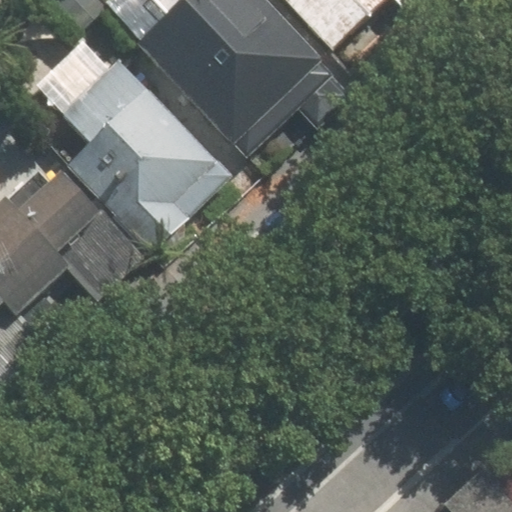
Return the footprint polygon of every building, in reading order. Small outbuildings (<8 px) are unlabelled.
[(314,131),(350,99),(258,0),(186,0),(136,46),(243,163),(298,113),(314,131)] [(390,0),(402,13),(415,0),(280,0),(330,53),(387,0),(390,0)] [(229,182),(116,65),(63,115),(92,145),(66,169),(150,257),(229,182)] [(0,391),(46,348),(16,317),(64,272),(95,305),(141,264),(61,178),(20,216),(6,201),(0,206),(0,391)] [(511,459),(490,479),(511,503),(511,459)]
